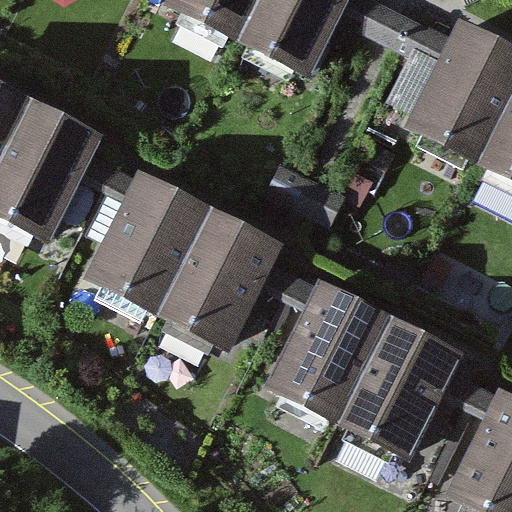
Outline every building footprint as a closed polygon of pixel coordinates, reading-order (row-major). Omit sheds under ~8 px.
[(241,0),(155,0),(150,11),(220,44),(241,0)] [(342,0),(241,0),(220,44),(301,84),(342,0)] [(511,72),(511,63),(443,30),(394,139),(464,172),(511,72)] [(511,72),(464,172),(511,194),(511,72)] [(0,148),(19,108),(0,99),(0,148)] [(92,144),(19,108),(0,148),(0,232),(40,252),(92,144)] [(195,212),(120,177),(67,287),(142,323),(195,212)] [(270,248),(195,212),(142,323),(218,358),(270,248)] [(376,321),(304,286),(251,398),(322,432),(376,321)] [(452,358),(376,321),(322,432),(397,469),(452,358)] [(511,511),(511,401),(483,386),(421,511),(511,511)]
